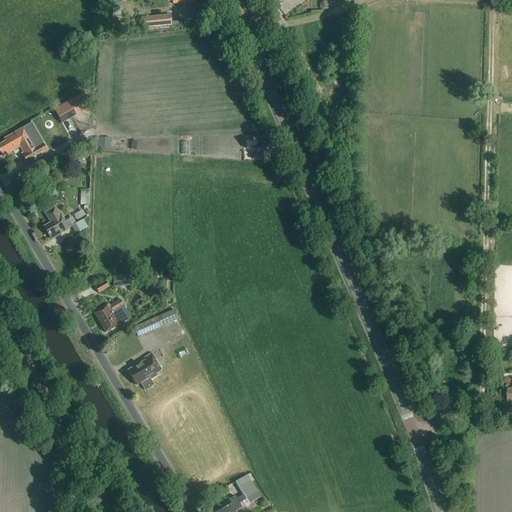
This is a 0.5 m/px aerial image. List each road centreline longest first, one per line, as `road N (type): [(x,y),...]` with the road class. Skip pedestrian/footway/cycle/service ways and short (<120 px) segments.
road 1 (tertiary): [(435,511),(402,404),(227,0)]
road 2 (track): [(436,423),(466,407),(478,383),(491,0)]
road 3 (unclassified): [(192,511),(0,186)]
road 4 (unclassified): [(61,511),(57,434),(0,321)]
